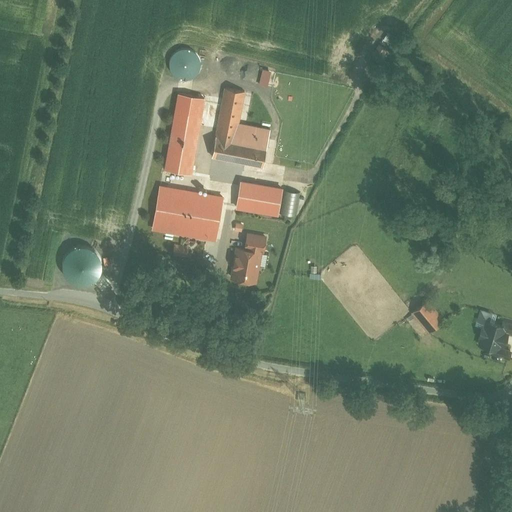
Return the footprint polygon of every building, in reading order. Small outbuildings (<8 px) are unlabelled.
[(377,70),(392,50),(380,42),(366,62),(377,70)] [(193,45),(167,55),(177,81),(204,70),(193,45)] [(259,84),(272,87),(276,70),(263,67),(259,84)] [(248,93),(226,88),(212,156),(264,167),(272,131),(243,125),(248,93)] [(179,94),(166,167),(194,172),(208,100),(179,94)] [(242,182),(236,208),(279,217),(284,187),(242,182)] [(154,228),(219,238),(227,195),(161,185),(154,228)] [(242,231),(244,223),(237,221),(235,229),(242,231)] [(231,278),(259,282),(267,234),(248,231),(245,246),(236,244),(231,278)] [(179,256),(188,256),(189,244),(174,242),(173,258),(179,258),(179,256)] [(65,282),(102,281),(101,245),(64,247),(65,282)] [(410,313),(428,333),(444,323),(424,299),(410,313)] [(511,329),(486,321),(478,345),(511,355),(511,329)]
